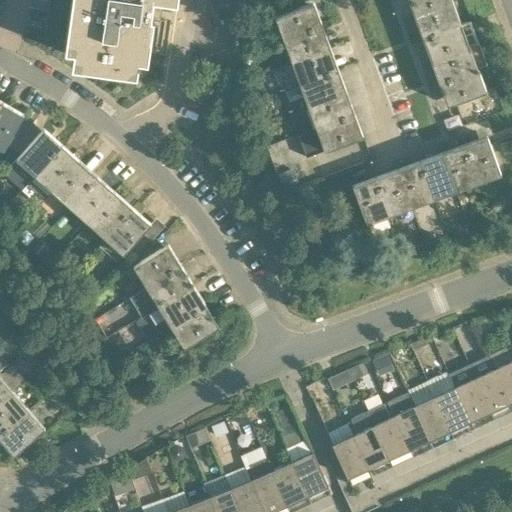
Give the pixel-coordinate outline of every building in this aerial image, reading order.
[(75,0),(70,42),(74,43),(73,52),(137,62),(138,52),(142,52),(148,9),(145,9),(145,0),(75,0)] [(212,0),(216,10),(239,1),(238,0),(212,0)] [(238,0),(239,1),(243,13),(254,9),(251,0),(238,0)] [(266,4),(264,0),(251,0),(254,9),(266,4)] [(451,0),(408,0),(415,17),(453,3),(451,0)] [(239,1),(216,10),(220,21),(243,13),(239,1)] [(453,3),(415,17),(423,39),(461,25),(453,3)] [(275,18),(283,40),(321,26),(313,4),(275,18)] [(461,25),(423,39),(431,61),(469,47),(461,25)] [(321,26),(283,40),(291,62),(329,48),(321,26)] [(469,47),(431,61),(440,83),(477,69),(469,47)] [(224,52),(232,74),(243,70),(235,48),(224,52)] [(329,48),(291,62),(273,69),(281,92),(286,91),(338,71),(329,48)] [(232,74),(224,52),(212,56),(220,79),(232,74)] [(220,79),(212,56),(201,60),(209,83),(220,79)] [(477,69),(440,83),(448,106),(486,92),(503,86),(495,63),(477,69)] [(338,71),(286,91),(293,111),(288,113),(288,114),(289,114),(290,115),(346,94),(338,71)] [(297,136),(354,115),(346,94),(290,115),(297,135),(296,135),(296,136),(297,135),(297,136)] [(23,116),(2,103),(0,106),(0,149),(3,151),(19,123),(23,116)] [(362,138),(354,115),(297,136),(306,158),(362,138)] [(16,160),(35,176),(61,146),(43,130),(16,160)] [(487,137),(464,146),(478,183),(501,175),(490,146),(487,137)] [(511,151),(511,142),(511,140),(499,144),(503,155),(511,151)] [(61,146),(35,176),(27,185),(44,200),(52,192),(79,161),(61,146)] [(478,183),(464,146),(442,154),(455,192),(478,183)] [(455,192),(442,154),(420,162),(433,200),(455,192)] [(70,207),(97,177),(79,161),(52,192),(70,207)] [(433,200),(420,162),(398,170),(412,208),(433,200)] [(412,208),(398,170),(376,178),(389,216),(412,208)] [(283,192),(300,186),(294,171),(277,177),(283,192)] [(97,177),(70,207),(88,223),(114,193),(97,177)] [(389,216),(376,178),(353,187),(366,224),(389,216)] [(114,193),(88,223),(105,239),(131,208),(114,193)] [(131,208),(105,239),(99,246),(117,262),(150,225),(131,208)] [(11,237),(13,235),(16,231),(9,225),(6,228),(4,231),(11,237)] [(424,236),(426,243),(433,240),(431,233),(424,236)] [(39,258),(47,249),(39,241),(31,250),(39,258)] [(146,288),(181,266),(168,246),(134,267),(146,288)] [(142,318),(193,286),(192,284),(181,266),(146,288),(130,298),(142,318)] [(83,285),(90,290),(96,282),(89,277),(83,285)] [(150,341),(171,328),(205,306),(195,289),(193,286),(142,318),(137,321),(150,341)] [(218,327),(205,306),(171,328),(184,348),(211,332),(218,327)] [(116,359),(129,351),(118,332),(105,341),(116,359)] [(489,355),(495,368),(511,402),(511,401),(511,351),(510,348),(507,349),(506,347),(489,355)] [(35,374),(44,367),(29,349),(23,354),(31,365),(29,367),(35,374)] [(474,378),(490,412),(511,402),(495,368),(474,378)] [(0,375),(0,404),(15,392),(0,375)] [(454,387),(470,421),(490,412),(474,378),(454,387)] [(434,396),(450,431),(470,421),(454,387),(434,396)] [(15,392),(0,404),(0,435),(30,410),(15,392)] [(413,406),(429,440),(450,431),(434,396),(413,406)] [(367,411),(389,459),(409,449),(393,415),(388,404),(385,405),(384,403),(367,411)] [(393,415),(409,449),(429,440),(413,406),(393,415)] [(30,410),(0,435),(0,438),(14,455),(46,429),(30,410)] [(352,434),(368,468),(389,459),(367,411),(350,419),(350,421),(347,423),(352,434)] [(228,432),(223,422),(211,427),(215,438),(228,432)] [(368,468),(352,434),(332,444),(347,478),(368,468)] [(291,462),(307,496),(328,487),(312,452),(291,462)] [(133,479),(152,473),(147,458),(129,469),(133,479)] [(250,480),(264,511),(271,511),(286,506),(271,471),(266,459),(245,468),(250,480)] [(307,496),(291,462),(271,471),(286,506),(298,501),(307,496)] [(264,511),(250,480),(230,489),(239,511),(264,511)] [(96,503),(112,491),(107,484),(91,495),(96,503)] [(239,511),(230,489),(209,497),(215,511),(239,511)] [(215,511),(209,497),(188,505),(190,511),(215,511)]
